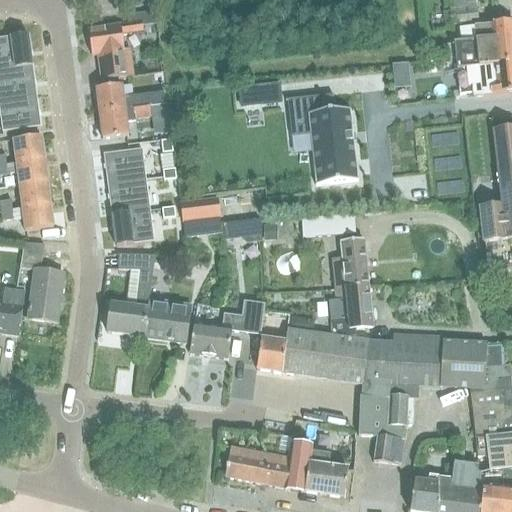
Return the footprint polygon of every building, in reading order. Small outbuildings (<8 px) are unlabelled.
[(453,26),(480,23),(478,9),(451,12),(453,26)] [(511,63),(511,23),(472,28),(474,43),(453,45),(456,70),(511,63)] [(92,57),(99,56),(102,82),(133,78),(129,51),(124,52),(122,36),(142,33),(140,24),(105,29),(105,30),(88,33),(92,57)] [(27,37),(0,40),(0,71),(32,67),(27,37)] [(403,59),(386,59),(386,82),(403,82),(403,59)] [(511,94),(511,63),(456,70),(459,96),(471,94),(472,98),(511,94)] [(32,67),(0,71),(0,102),(36,98),(32,67)] [(279,86),(240,90),(242,109),(281,104),(279,86)] [(165,94),(124,100),(123,87),(96,91),(99,116),(152,109),(167,107),(165,94)] [(332,97),(288,101),(289,112),(302,110),(303,118),(309,117),(317,187),(357,183),(349,111),(333,113),(332,97)] [(37,98),(0,102),(0,111),(3,134),(41,129),(37,98)] [(129,137),(127,121),(153,117),(152,109),(99,116),(103,141),(129,137)] [(511,240),(511,130),(491,133),(500,201),(490,202),(491,208),(479,209),(483,244),(511,240)] [(171,141),(161,143),(163,155),(173,154),(171,141)] [(5,182),(48,176),(44,149),(2,154),(5,182)] [(142,151),(104,156),(108,187),(146,182),(142,151)] [(175,171),(163,172),(164,182),(176,181),(175,171)] [(9,208),(51,202),(48,176),(5,182),(9,208)] [(146,182),(108,187),(112,217),(150,212),(146,182)] [(12,235),(55,230),(51,202),(9,208),(12,235)] [(181,206),(184,224),(218,220),(216,202),(181,206)] [(174,209),(162,211),(163,221),(175,219),(174,209)] [(150,212),(112,217),(116,248),(117,248),(146,244),(154,243),(150,212)] [(302,240),(354,236),(353,217),(301,221),(302,240)] [(260,240),(259,221),(224,226),(226,241),(244,239),(247,242),(260,240)] [(276,228),(265,228),(265,242),(276,241),(276,228)] [(341,261),(332,262),(336,292),(371,288),(365,242),(339,245),(341,261)] [(25,246),(24,256),(44,258),(46,247),(25,246)] [(42,274),(44,258),(24,256),(22,272),(37,274),(30,322),(58,326),(65,277),(42,274)] [(140,309),(111,305),(107,333),(145,338),(149,310),(150,301),(156,258),(122,258),(122,273),(145,273),(140,309)] [(376,329),(371,288),(336,292),(337,304),(347,303),(348,320),(332,322),(333,337),(357,341),(358,331),(376,329)] [(0,304),(0,336),(19,339),(26,296),(7,293),(5,305),(0,304)] [(185,344),(189,315),(190,306),(150,301),(149,310),(145,338),(185,344)] [(262,336),(267,306),(246,303),(242,333),(262,336)] [(227,361),(231,331),(233,317),(224,316),(222,329),(213,328),(213,325),(202,324),(201,327),(193,326),(189,356),(227,361)] [(440,389),(443,343),(443,339),(394,336),(393,344),(370,343),(357,341),(333,337),(287,331),(285,343),(280,374),(361,386),(418,389),(440,391),(440,389)] [(280,374),(285,343),(261,339),(257,371),(280,374)] [(511,391),(509,366),(485,369),(486,346),(443,343),(440,389),(469,390),(470,395),(484,394),(484,395),(504,394),(504,392),(511,391)] [(400,466),(406,426),(413,425),(414,401),(417,401),(418,389),(361,386),(358,437),(377,438),(374,462),(400,466)] [(484,394),(470,395),(477,459),(487,458),(489,471),(502,470),(508,490),(483,488),(480,511),(511,511),(511,407),(506,408),(504,394),(484,395),(484,394)] [(289,462),(285,492),(286,492),(305,495),(344,500),(348,473),(328,470),(329,457),(312,454),(312,448),(292,445),(289,462)] [(226,472),(225,480),(257,486),(262,488),(285,492),(289,462),(231,450),(227,467),(226,472)] [(414,482),(410,511),(480,511),(483,488),(483,486),(481,486),(478,475),(476,475),(477,468),(453,465),(451,481),(438,479),(439,478),(429,477),(428,484),(414,482)]
